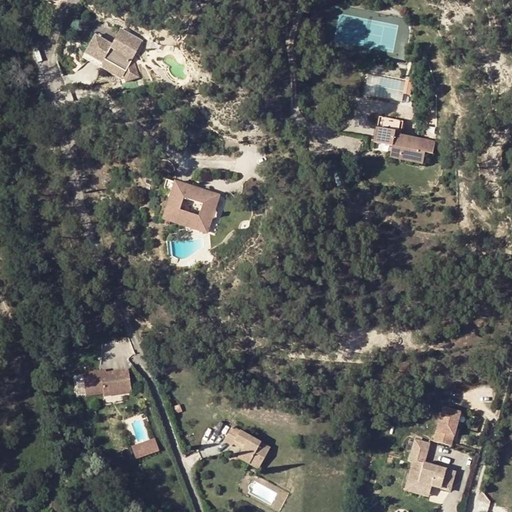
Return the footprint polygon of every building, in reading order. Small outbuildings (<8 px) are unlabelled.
[(120,80),(142,40),(118,27),(110,41),(92,31),(78,57),(120,80)] [(126,83),(142,75),(136,63),(120,71),(126,83)] [(377,129),(396,132),(396,131),(402,131),(403,122),(379,118),(377,129)] [(396,132),(377,129),(375,144),(393,147),(391,158),(424,164),(425,153),(418,151),(421,139),(401,136),(396,135),(396,132)] [(418,151),(425,153),(434,155),(436,141),(421,139),(418,151)] [(171,192),(175,182),(167,180),(163,190),(171,192)] [(193,194),(194,189),(175,182),(171,192),(163,221),(206,234),(209,222),(214,220),(216,215),(213,210),(217,196),(207,193),(201,197),(193,194)] [(220,271),(225,262),(215,256),(209,264),(220,271)] [(95,397),(94,398),(122,396),(121,374),(91,376),(92,375),(74,375),(76,398),(95,397)] [(440,412),(432,443),(445,446),(447,436),(452,437),(457,417),(440,412)] [(235,458),(258,471),(271,448),(232,426),(223,443),(231,447),(235,441),(243,446),(235,458)] [(156,438),(131,443),(135,458),(160,452),(156,438)] [(407,482),(430,489),(431,486),(450,491),(454,474),(423,465),(428,446),(414,442),(409,462),(412,464),(407,482)] [(430,489),(407,482),(405,490),(428,497),(430,489)]
